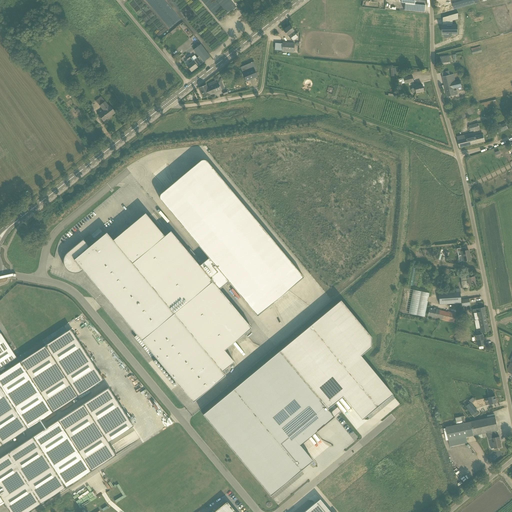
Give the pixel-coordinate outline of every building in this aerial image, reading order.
[(401,0),(401,3),(405,3),(404,10),(419,12),(424,12),(425,5),(425,1),(420,0),(419,0),(418,0),(417,0),(401,0)] [(486,1),(485,0),(465,0),(452,4),(454,10),(486,1)] [(482,11),(483,15),(496,11),(494,3),(483,6),(484,10),(482,11)] [(443,26),(443,30),(443,34),(458,34),(458,25),(453,25),(453,21),(458,19),(458,13),(449,16),(449,26),(443,26)] [(294,31),(292,30),(289,26),(283,31),(290,39),(291,38),(292,40),(294,40),(298,37),(296,35),(293,32),(294,31)] [(294,43),(282,42),(282,52),(294,53),(294,43)] [(193,50),(199,57),(200,59),(203,62),(203,63),(210,57),(201,44),(193,50)] [(203,62),(200,59),(199,57),(193,61),(190,57),(186,60),(190,64),(187,66),(191,72),(197,67),(203,62)] [(243,73),(246,82),(257,77),(254,69),(243,73)] [(454,74),(450,75),(443,77),(447,97),(455,95),(454,89),(457,88),(458,91),(462,90),(460,81),(456,82),(454,75),(454,74)] [(412,76),(403,78),(398,79),(399,82),(401,82),(401,84),(405,83),(405,84),(413,82),(412,76)] [(221,90),(225,89),(221,81),(223,81),(222,78),(221,78),(208,84),(209,87),(207,88),(206,85),(199,88),(203,98),(210,95),(221,90)] [(414,88),(411,89),(412,93),(416,92),(416,93),(423,91),(422,85),(418,85),(418,84),(414,85),(414,88)] [(115,113),(110,106),(109,106),(101,96),(95,101),(103,111),(98,115),(103,121),(109,117),(115,113)] [(498,134),(508,129),(505,123),(495,128),(498,134)] [(485,141),(483,134),(474,136),(474,133),(457,137),(460,147),(485,141)] [(304,277),(275,243),(255,219),(207,162),(206,160),(204,160),(202,160),(200,161),(161,193),(160,195),(160,197),(160,199),(161,200),(209,258),(199,265),(219,289),(228,282),(257,316),(304,277)] [(66,269),(67,270),(68,270),(68,271),(69,271),(70,272),(71,272),(72,273),(73,273),(74,273),(75,273),(76,273),(77,273),(78,272),(79,272),(80,272),(81,271),(82,271),(83,270),(144,345),(193,402),(225,375),(222,372),(234,362),(224,350),(251,328),(219,289),(199,265),(171,231),(164,236),(145,213),(113,240),(106,232),(94,243),(89,247),(83,239),(68,252),(67,253),(66,253),(66,254),(65,255),(65,256),(64,257),(64,258),(63,259),(63,260),(63,261),(63,262),(63,263),(64,264),(64,265),(64,266),(65,267),(65,268),(66,268),(66,269)] [(463,261),(470,260),(468,250),(466,251),(465,247),(456,249),(457,253),(461,252),(461,255),(459,256),(458,257),(459,261),(460,262),(462,261),(463,261)] [(468,285),(475,284),(474,277),(469,278),(468,275),(460,276),(461,281),(462,288),(467,288),(466,286),(468,285)] [(425,316),(429,292),(404,288),(400,312),(425,316)] [(439,293),(439,304),(461,303),(460,292),(439,293)] [(461,300),(462,307),(470,305),(469,299),(461,300)] [(279,351),(203,414),(270,496),(312,461),(313,461),(300,445),(315,432),(317,431),(317,430),(324,425),(334,417),(328,409),(325,406),(339,394),(357,416),(386,391),(356,355),(365,347),(366,338),(337,303),(279,351)] [(454,323),(454,322),(456,314),(447,312),(436,309),(433,308),(429,307),(427,318),(432,319),(432,317),(434,318),(454,323)] [(478,319),(486,318),(484,308),(472,310),(474,320),(478,319)] [(478,319),(481,333),(489,331),(486,318),(478,319)] [(0,446),(101,379),(67,328),(0,374),(0,446)] [(0,368),(17,358),(0,332),(0,368)] [(478,346),(484,345),(482,335),(476,336),(478,346)] [(0,503),(3,501),(9,511),(27,511),(66,487),(116,455),(107,440),(130,426),(106,386),(82,404),(33,437),(0,458),(0,503)] [(486,405),(497,403),(495,396),(485,398),(486,405)] [(477,411),(471,403),(471,402),(466,406),(473,415),(477,411)] [(466,423),(464,417),(464,416),(461,416),(461,417),(455,418),(456,419),(457,425),(466,423)] [(466,437),(487,433),(493,431),(496,431),(498,430),(495,417),(490,418),(466,423),(457,425),(446,427),(449,441),(466,437)] [(489,439),(491,449),(494,448),(494,449),(502,447),(499,437),(497,437),(496,431),(493,431),(487,433),(488,439),(489,439)] [(330,511),(320,499),(319,499),(329,511),(327,511),(322,511),(315,503),(304,511),(330,511)] [(235,511),(227,501),(213,511),(235,511)]
